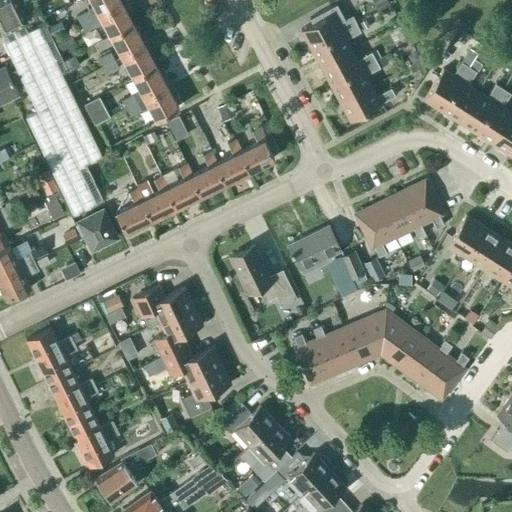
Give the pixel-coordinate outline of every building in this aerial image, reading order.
[(0,0),(0,30),(2,34),(26,22),(15,0),(0,0)] [(63,0),(38,0),(45,12),(65,2),(63,0)] [(90,0),(94,6),(76,16),(80,24),(121,2),(119,0),(90,0)] [(386,0),(371,0),(377,10),(389,4),(386,0)] [(103,22),(110,35),(132,23),(121,2),(80,24),(85,32),(103,22)] [(336,4),(309,18),(312,23),(300,29),(310,48),(356,23),(352,15),(344,19),(336,4)] [(362,30),(370,26),(366,18),(358,22),(362,30)] [(60,21),(47,27),(52,37),(65,31),(60,21)] [(67,71),(43,22),(26,30),(23,25),(0,36),(15,68),(21,79),(36,111),(25,117),(72,214),(102,200),(85,164),(101,155),(61,74),(67,71)] [(132,23),(110,35),(121,56),(144,44),(132,23)] [(310,48),(320,66),(352,49),(346,39),(360,31),(356,23),(310,48)] [(121,56),(114,60),(103,66),(107,74),(126,64),(133,77),(155,65),(144,44),(121,56)] [(320,66),(330,84),(375,59),(371,51),(357,59),(352,49),(320,66)] [(110,51),(98,58),(103,66),(114,60),(110,51)] [(415,51),(407,55),(411,63),(419,58),(415,51)] [(411,63),(407,65),(411,73),(418,69),(422,77),(426,70),(424,66),(419,58),(411,63)] [(375,59),(330,84),(339,102),(371,85),(365,75),(380,67),(375,59)] [(473,59),(468,66),(476,71),(481,63),(473,59)] [(442,68),(423,98),(440,110),(468,66),(461,61),(452,75),(442,68)] [(126,108),(166,86),(155,65),(133,77),(139,90),(121,100),(126,108)] [(13,83),(21,79),(15,68),(7,72),(4,66),(0,67),(0,102),(18,94),(13,83)] [(467,84),(476,71),(468,66),(440,110),(458,121),(477,91),(467,84)] [(487,97),(477,91),(458,121),(475,132),(503,88),(495,83),(487,97)] [(382,102),(395,95),(390,87),(376,95),(371,85),(339,102),(349,120),(382,102)] [(126,108),(130,115),(148,106),(155,119),(178,107),(166,86),(126,108)] [(253,87),(241,91),(248,113),(260,110),(253,87)] [(502,107),(510,93),(503,88),(475,132),(492,143),(511,113),(502,107)] [(228,101),(216,107),(223,121),(235,115),(228,101)] [(104,106),(88,114),(93,125),(109,116),(104,106)] [(511,113),(492,143),(509,154),(511,149),(511,113)] [(178,115),(165,122),(169,131),(175,141),(188,134),(178,115)] [(165,122),(158,125),(162,134),(169,131),(165,122)] [(251,130),(257,142),(241,150),(239,150),(249,170),(273,158),(264,139),(265,138),(259,126),(251,130)] [(249,170),(239,150),(241,150),(235,138),(226,142),(232,154),(216,162),(214,163),(224,182),(249,170)] [(208,166),(192,174),(189,175),(199,195),(224,182),(214,163),(216,162),(210,150),(202,154),(208,166)] [(183,178),(167,186),(165,187),(174,207),(199,195),(189,175),(192,174),(186,162),(177,166),(183,178)] [(174,207),(165,187),(167,186),(161,174),(153,178),(159,190),(142,198),(140,199),(150,219),(174,207)] [(424,180),(401,191),(417,224),(420,222),(430,217),(436,228),(443,224),(438,213),(440,213),(424,180)] [(125,231),(150,219),(140,199),(142,198),(136,186),(128,190),(134,202),(115,212),(125,231)] [(417,237),(425,233),(420,222),(417,224),(401,191),(378,203),(394,235),(412,226),(417,237)] [(52,218),(63,213),(54,196),(44,201),(52,218)] [(386,252),(381,241),(394,235),(378,203),(355,214),(371,246),(373,245),(378,256),(386,252)] [(0,218),(11,214),(6,204),(0,207),(0,218)] [(84,233),(92,248),(115,236),(102,210),(78,221),(79,222),(75,224),(81,235),(84,233)] [(15,222),(13,219),(11,214),(0,218),(0,244),(7,241),(1,228),(15,222)] [(446,245),(464,256),(483,226),(465,214),(446,245)] [(318,265),(316,261),(340,250),(328,224),(288,244),(302,273),(318,265)] [(464,256),(483,268),(502,238),(483,226),(464,256)] [(73,228),(62,233),(66,242),(78,237),(73,228)] [(501,280),(511,262),(511,244),(502,238),(483,268),(501,280)] [(28,248),(33,259),(46,252),(41,242),(28,248)] [(276,296),(280,305),(295,298),(282,271),(269,277),(254,245),(229,257),(247,293),(260,286),(267,300),(276,296)] [(10,246),(0,250),(0,276),(33,260),(29,251),(16,258),(10,246)] [(354,251),(341,256),(349,274),(351,279),(353,278),(357,286),(367,282),(364,274),(363,273),(354,251)] [(423,265),(418,254),(407,260),(411,270),(423,265)] [(45,255),(33,260),(36,266),(37,268),(49,262),(45,255)] [(363,262),(372,281),(383,275),(374,256),(363,262)] [(37,268),(36,266),(33,260),(0,276),(0,288),(6,300),(30,288),(24,275),(38,269),(37,268)] [(511,262),(501,280),(511,287),(511,262)] [(444,284),(431,276),(423,290),(435,298),(444,284)] [(158,321),(159,321),(193,305),(184,286),(159,298),(154,287),(132,297),(146,327),(158,321)] [(101,300),(107,312),(122,305),(117,293),(101,300)] [(164,333),(152,339),(160,357),(182,346),(177,336),(202,324),(193,305),(159,321),(164,333)] [(356,361),(380,352),(385,310),(342,328),(356,361)] [(400,367),(422,338),(385,310),(380,352),(400,367)] [(488,319),(480,331),(489,338),(498,326),(488,319)] [(333,371),(356,361),(342,328),(325,336),(320,325),(312,328),(316,339),(319,338),(333,371)] [(25,339),(36,360),(73,342),(70,335),(58,341),(50,326),(25,339)] [(296,348),(310,381),(333,371),(319,338),(316,339),(306,344),(301,333),(293,336),(297,347),(296,348)] [(421,382),(442,353),(444,354),(451,345),(444,339),(437,349),(422,338),(400,367),(421,382)] [(77,348),(73,342),(36,360),(46,381),(71,369),(64,355),(77,348)] [(212,345),(187,357),(182,346),(160,357),(169,374),(181,369),(187,380),(221,364),(212,345)] [(454,361),(444,354),(442,353),(421,382),(441,397),(462,368),(461,367),(468,357),(461,352),(454,361)] [(205,395),(230,383),(221,364),(187,380),(192,392),(180,398),(189,416),(210,406),(205,395)] [(78,383),(71,369),(46,381),(57,402),(94,384),(91,377),(78,383)] [(85,397),(98,391),(94,384),(57,402),(67,424),(92,411),(85,397)] [(511,397),(509,395),(496,414),(500,417),(501,425),(491,440),(506,451),(511,443),(511,397)] [(233,429),(248,445),(275,421),(259,404),(251,412),(242,403),(221,422),(230,432),(233,429)] [(112,419),(99,426),(92,411),(67,424),(78,445),(115,426),(112,419)] [(158,418),(165,431),(176,426),(170,412),(158,418)] [(282,447),(291,439),(275,421),(248,445),(238,454),(263,481),(270,475),(290,455),(282,447)] [(113,454),(106,439),(119,433),(115,426),(78,445),(89,466),(113,454)] [(210,427),(199,437),(206,446),(218,435),(210,427)] [(124,464),(131,461),(132,464),(155,453),(153,450),(150,443),(119,458),(121,460),(95,475),(112,500),(137,482),(124,464)] [(183,457),(192,470),(205,461),(197,449),(183,457)] [(305,459),(296,450),(290,455),(270,475),(278,484),(287,476),(302,492),(329,468),(313,451),(305,459)] [(225,468),(220,473),(228,480),(232,476),(225,468)] [(314,511),(333,511),(344,502),(336,493),(345,485),(329,468),(302,492),(318,509),(314,511)] [(208,492),(225,480),(218,471),(201,483),(208,492)] [(160,511),(197,487),(190,477),(157,500),(149,488),(122,507),(123,508),(121,511),(160,511)] [(174,511),(179,509),(180,509),(207,491),(201,484),(197,487),(160,511),(174,511)] [(369,511),(361,503),(353,511),(344,502),(333,511),(369,511)]
